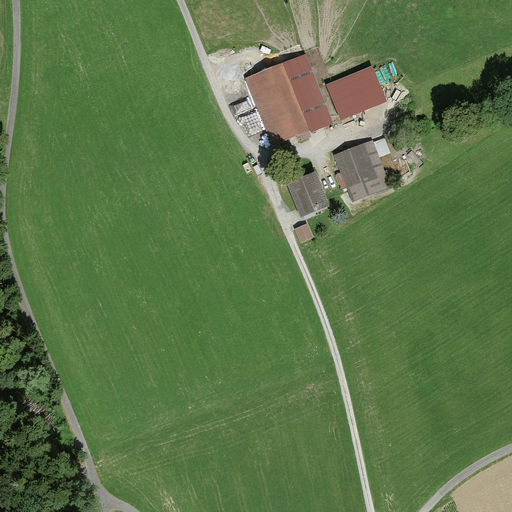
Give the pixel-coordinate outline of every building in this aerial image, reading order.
[(300,59),(249,80),(275,142),(326,120),(300,59)] [(373,69),(332,86),(345,116),(385,99),(373,69)] [(371,142),(337,155),(352,195),(386,183),(371,142)] [(325,203),(312,174),(290,183),(302,213),(325,203)] [(304,227),(295,231),(300,243),(309,239),(304,227)]
